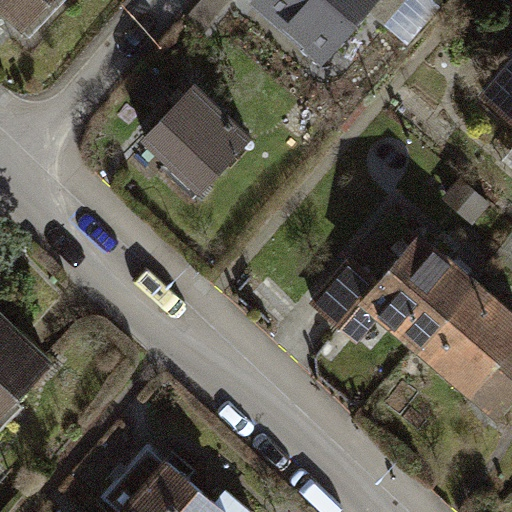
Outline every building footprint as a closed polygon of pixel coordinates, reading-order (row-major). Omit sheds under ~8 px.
[(0,0),(0,11),(21,31),(50,1),(48,0),(0,0)] [(195,0),(179,19),(193,32),(220,0),(195,0)] [(254,0),(311,50),(355,0),(254,0)] [(511,48),(510,51),(476,91),(511,122),(511,48)] [(186,84),(137,136),(161,159),(154,166),(185,194),(240,136),(186,84)] [(453,177),(438,193),(465,216),(479,200),(453,177)] [(408,343),(464,278),(412,233),(371,280),(355,298),(408,343)] [(355,298),(371,280),(344,257),(306,301),(330,322),(353,296),(355,298)] [(511,319),(464,278),(408,343),(461,390),(473,376),(502,401),(511,389),(511,319)] [(0,321),(0,419),(15,404),(5,394),(39,359),(0,321)] [(135,485),(111,511),(238,511),(216,492),(207,501),(158,459),(135,485)]
